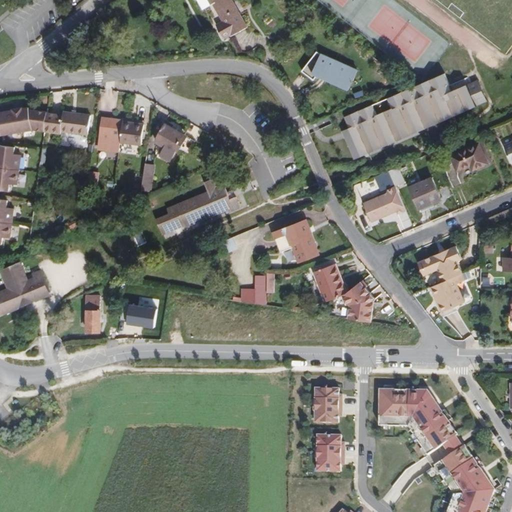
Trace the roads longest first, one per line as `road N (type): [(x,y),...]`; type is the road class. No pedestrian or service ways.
road 1 (residential): [(370,259),(270,79),(244,67),(21,76),(0,85)]
road 2 (residential): [(364,355),(138,351),(37,375),(0,369)]
road 3 (residential): [(364,355),(361,491),(386,511)]
road 4 (residential): [(370,259),(511,198)]
road 5 (residential): [(450,356),(370,259)]
